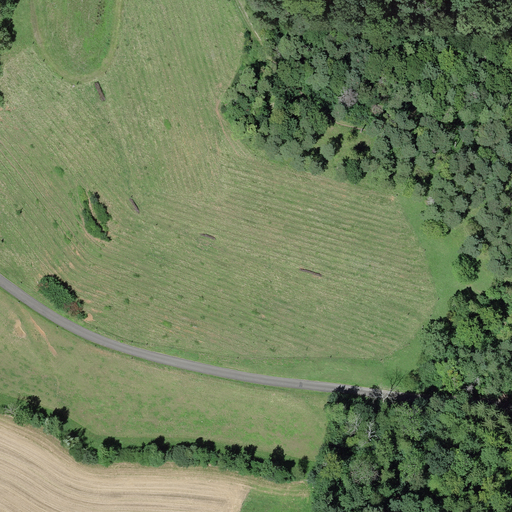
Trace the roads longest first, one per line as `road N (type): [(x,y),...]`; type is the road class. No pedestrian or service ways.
road 1 (track): [(511,414),(235,375),(120,349),(0,283)]
road 2 (track): [(33,0),(41,47),(69,77),(95,75),(109,45),(113,0)]
